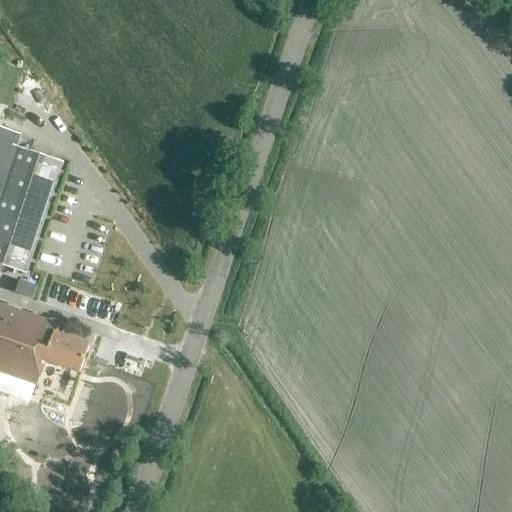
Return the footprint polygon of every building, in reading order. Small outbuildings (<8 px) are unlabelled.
[(0,189),(15,145),(0,140),(0,189)] [(0,189),(0,270),(24,279),(63,162),(15,145),(0,189)] [(38,279),(54,286),(60,273),(44,266),(38,279)] [(32,299),(37,288),(20,282),(16,293),(32,299)] [(0,392),(31,403),(37,386),(45,362),(79,374),(89,345),(56,333),(58,325),(0,304),(0,392)] [(23,422),(10,423),(11,442),(24,442),(23,422)]
